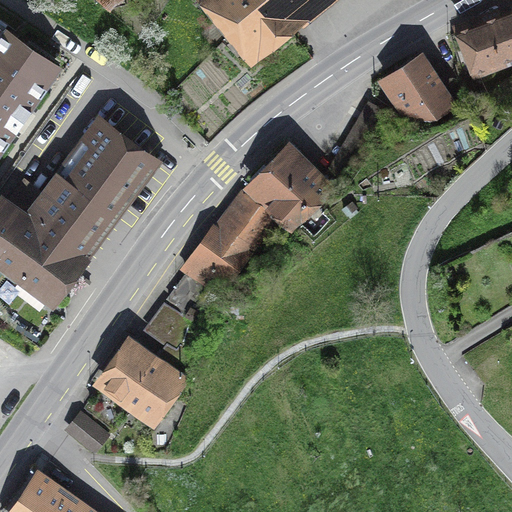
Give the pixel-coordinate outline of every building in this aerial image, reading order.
[(213,0),(252,46),(308,0),(213,0)] [(511,10),(451,34),(466,73),(511,54),(511,10)] [(25,44),(5,30),(0,37),(0,146),(13,128),(16,130),(31,109),(28,107),(53,72),(22,50),(25,44)] [(418,121),(449,102),(420,57),(390,77),(418,121)] [(372,131),(358,122),(343,146),(357,155),(372,131)] [(147,157),(102,123),(87,142),(91,145),(83,156),(75,149),(23,217),(1,200),(0,200),(0,256),(52,295),(79,259),(73,254),(147,157)] [(331,195),(287,152),(251,190),(270,208),(275,203),(300,227),(331,195)] [(279,224),(243,197),(217,230),(215,229),(184,270),(188,273),(179,285),(205,306),(246,251),(254,258),(279,224)] [(179,285),(168,299),(195,319),(205,306),(179,285)] [(166,304),(147,330),(168,345),(181,355),(192,323),(166,304)] [(484,342),(464,356),(483,385),(503,371),(484,342)] [(129,345),(104,379),(153,415),(192,362),(181,355),(168,345),(154,363),(129,345)] [(81,416),(71,427),(97,449),(107,438),(81,416)] [(82,511),(37,480),(13,511),(82,511)]
